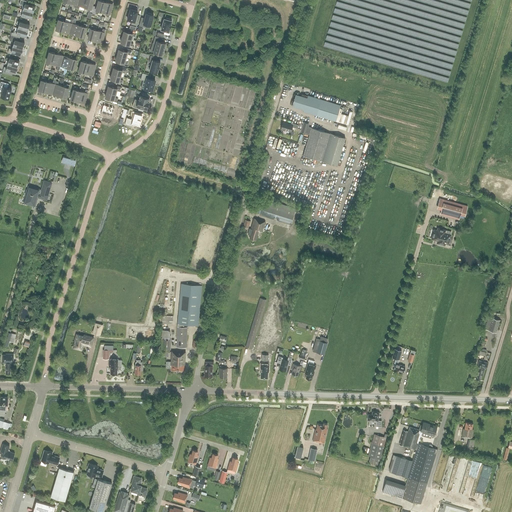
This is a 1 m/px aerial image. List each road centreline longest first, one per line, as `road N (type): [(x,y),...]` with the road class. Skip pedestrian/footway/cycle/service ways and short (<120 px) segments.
road 1 (unclassified): [(192,392),(305,0)]
road 2 (secondary): [(511,400),(192,392)]
road 3 (unclassified): [(112,157),(92,195),(59,306),(44,387)]
road 4 (unclassified): [(191,8),(159,118),(112,157)]
road 5 (secondary): [(192,392),(44,387)]
road 6 (unclassified): [(165,473),(31,433)]
road 7 (residential): [(46,0),(12,120)]
